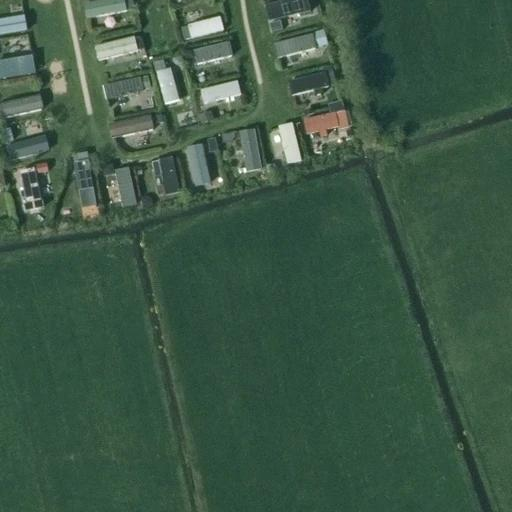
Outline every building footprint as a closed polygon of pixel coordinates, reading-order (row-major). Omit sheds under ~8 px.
[(122,0),(109,0),(84,4),(86,22),(125,16),(122,0)] [(307,0),(300,0),(265,8),(269,26),(311,16),(307,0)] [(129,1),(123,2),(126,14),(131,13),(129,1)] [(0,35),(24,31),(22,16),(0,19),(0,35)] [(222,33),(219,19),(188,26),(190,40),(222,33)] [(280,24),(269,26),(272,35),(282,33),(280,24)] [(187,29),(181,30),(183,42),(190,41),(187,29)] [(320,35),(312,38),(315,48),(323,46),(320,35)] [(312,38),(275,47),(279,61),(316,52),(315,48),(312,38)] [(135,41),(96,48),(98,63),(137,55),(135,41)] [(141,41),(135,42),(138,54),(144,52),(141,41)] [(233,59),(229,44),(193,52),(197,67),(233,59)] [(193,53),(183,55),(186,67),(195,65),(193,53)] [(31,56),(0,61),(0,79),(34,74),(31,56)] [(181,62),(173,63),(174,67),(179,70),(183,69),(181,62)] [(172,70),(157,74),(165,108),(180,104),(172,70)] [(332,71),(325,73),(328,87),(336,85),(332,71)] [(324,76),(289,85),(292,99),(327,90),(324,76)] [(145,80),(139,81),(142,93),(148,91),(145,80)] [(141,95),(138,81),(104,89),(107,104),(141,95)] [(241,98),(237,82),(200,91),(204,107),(241,98)] [(43,112),(40,97),(4,105),(6,119),(43,112)] [(343,110),(331,113),(331,117),(335,116),(338,130),(347,128),(344,115),(343,110)] [(152,132),(149,117),(109,126),(112,141),(152,132)] [(161,117),(151,119),(152,127),(162,125),(161,117)] [(211,117),(200,120),(202,128),(213,125),(211,117)] [(337,132),(334,117),(330,117),(303,124),(306,139),(337,132)] [(303,165),(294,128),(279,131),(288,168),(303,165)] [(9,132),(2,133),(4,144),(12,142),(9,132)] [(255,133),(239,136),(246,178),(262,175),(255,133)] [(233,136),(221,138),(223,146),(232,144),(234,141),(233,136)] [(44,138),(7,148),(11,162),(48,153),(44,138)] [(215,142),(207,143),(209,155),(217,153),(215,142)] [(202,146),(185,150),(195,191),(211,188),(202,146)] [(87,156),(77,157),(78,165),(88,164),(87,156)] [(181,197),(173,160),(158,163),(166,200),(181,197)] [(94,206),(87,165),(73,167),(80,208),(94,206)] [(46,166),(34,168),(35,176),(47,174),(46,166)] [(114,176),(112,167),(103,169),(104,174),(108,177),(114,176)] [(274,167),(265,169),(267,177),(276,175),(274,167)] [(34,172),(20,175),(26,207),(40,204),(34,172)] [(129,172),(115,175),(123,211),(136,208),(129,172)] [(148,199),(142,201),(144,210),(153,208),(152,202),(148,199)]
